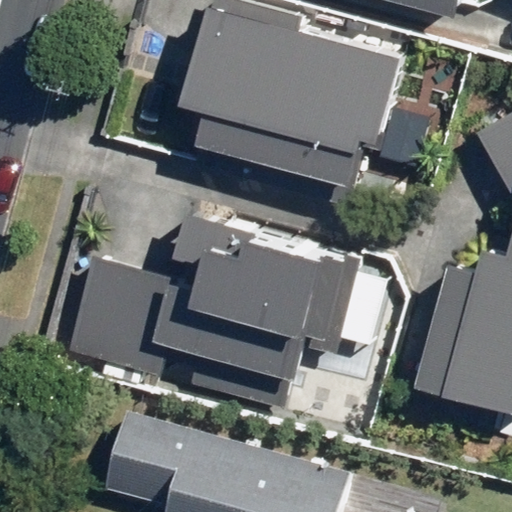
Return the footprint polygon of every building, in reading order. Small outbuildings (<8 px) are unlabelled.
[(197,148),(365,189),(375,147),(390,150),(416,43),(235,0),(214,0),(185,122),(203,126),(197,148)] [(388,0),(456,19),(461,0),(388,0)] [(511,116),(487,134),(511,171),(511,248),(487,244),(484,262),(450,255),(422,392),(511,410),(511,116)] [(371,273),(375,255),(188,206),(171,269),(106,252),(80,352),(164,373),(171,345),(196,351),(208,305),(373,349),(391,279),(371,273)] [(341,511),(353,469),(130,406),(107,486),(170,504),(168,511),(341,511)]
